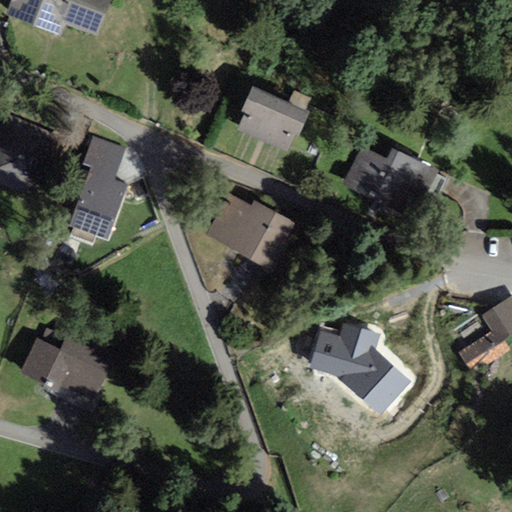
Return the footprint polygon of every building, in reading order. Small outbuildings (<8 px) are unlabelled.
[(102,0),(11,0),(8,9),(54,27),(59,13),(92,25),(102,0)] [(255,84),(236,122),(286,146),(304,108),(255,84)] [(53,133),(5,112),(0,122),(0,176),(28,189),(53,133)] [(125,148),(84,134),(76,158),(91,163),(78,198),(116,211),(127,181),(114,176),(125,148)] [(386,155),(362,144),(342,185),(408,216),(434,163),(392,143),(386,155)] [(228,192),(207,227),(272,264),(297,221),(252,195),(247,203),(228,192)] [(511,293),(482,313),(492,329),(458,351),(472,372),(510,347),(504,339),(511,333),(511,293)] [(346,334),(338,364),(373,374),(403,404),(434,381),(407,351),(397,348),(400,336),(374,329),(371,341),(346,334)] [(62,334),(42,374),(107,407),(132,357),(86,334),(81,343),(62,334)]
